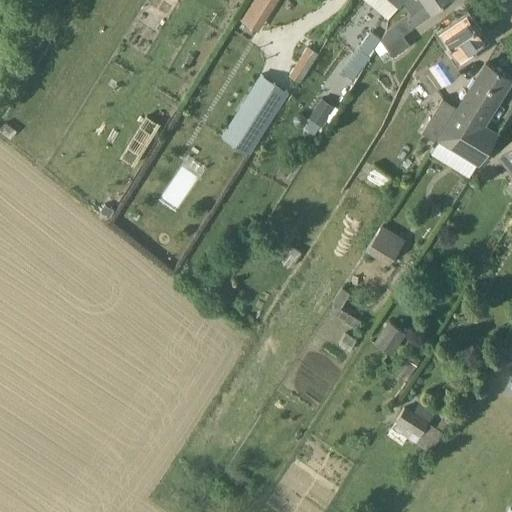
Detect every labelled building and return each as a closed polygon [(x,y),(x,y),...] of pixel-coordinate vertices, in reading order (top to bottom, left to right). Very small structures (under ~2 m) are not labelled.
[(278,0),(253,0),(243,21),(263,31),(278,0)] [(373,0),(373,2),(390,17),(399,6),(405,3),(406,0),(373,0)] [(386,62),(394,57),(411,45),(404,35),(435,12),(433,9),(445,0),(406,0),(405,3),(413,14),(389,30),(382,40),(376,49),(386,62)] [(418,73),(431,93),(460,73),(452,62),(459,58),(460,59),(472,51),(470,47),(483,38),(467,14),(441,32),(454,51),(448,55),(446,53),(418,73)] [(368,59),(381,39),(370,31),(341,71),(353,79),(368,59)] [(289,75),(300,82),(319,53),(308,46),(289,75)] [(487,63),(444,133),(441,138),(482,163),(499,136),(482,126),(511,77),(487,63)] [(289,92),(260,73),(221,136),(250,154),(289,92)] [(435,140),(457,106),(442,97),(421,132),(425,134),(435,140)] [(322,98),(309,117),(324,126),(336,107),(322,98)] [(511,195),(511,142),(500,153),(511,167),(511,181),(505,187),(511,195)] [(185,158),(167,192),(184,200),(201,167),(185,158)] [(366,251),(389,265),(405,238),(382,224),(366,251)] [(301,252),(288,244),(278,259),(291,267),(301,252)] [(389,320),(374,342),(392,354),(407,332),(389,320)] [(422,399),(414,411),(430,421),(437,409),(422,399)] [(420,436),(430,421),(414,411),(406,406),(396,421),(420,436)]
